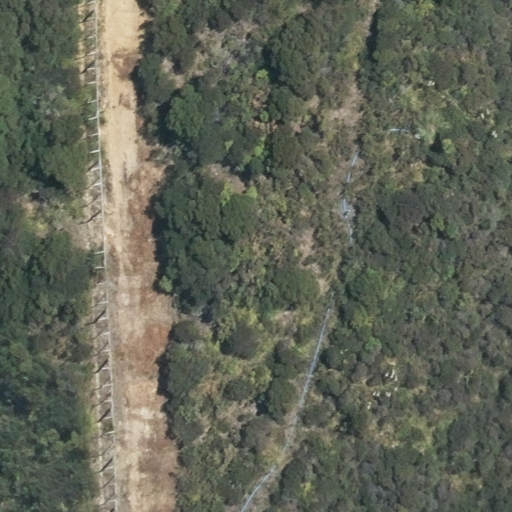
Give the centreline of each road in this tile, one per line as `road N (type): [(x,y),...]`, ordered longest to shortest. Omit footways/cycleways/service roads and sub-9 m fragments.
road 1 (track): [(394,0),(293,406),(231,511)]
road 2 (track): [(122,0),(144,511)]
